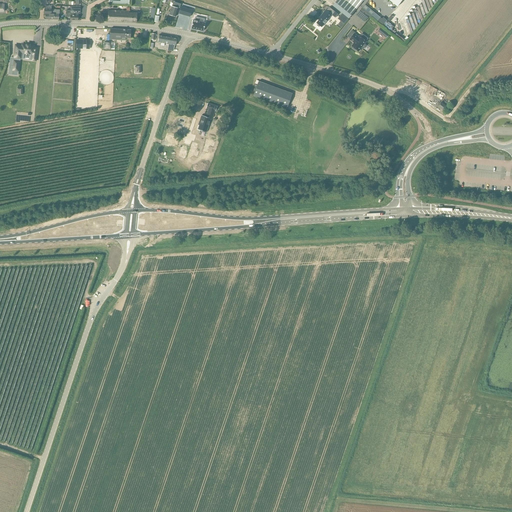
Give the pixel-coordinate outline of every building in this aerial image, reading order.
[(338,0),(333,6),(337,8),(343,13),(345,15),(349,18),(363,0),(338,0)] [(171,7),(171,10),(169,15),(175,17),(178,8),(179,8),(181,4),(175,2),(173,8),(171,7)] [(45,10),(44,10),(44,14),(46,14),(46,19),(59,20),(59,14),(60,14),(60,10),(51,10),(51,6),(45,6),(45,10)] [(81,7),(73,6),(72,6),(72,10),(67,10),(66,17),(70,17),(70,20),(78,21),(78,10),(80,10),(81,7)] [(181,7),(179,14),(190,17),(192,10),(181,7)] [(318,24),(317,25),(319,27),(320,26),(322,27),(325,23),(332,15),(335,18),(338,14),(334,11),(329,7),(327,10),(326,10),(320,18),(317,23),(318,24)] [(108,10),(108,21),(136,22),(137,13),(129,13),(129,8),(126,8),(126,11),(108,10)] [(362,8),(360,10),(368,17),(369,18),(372,15),(362,8)] [(360,10),(356,15),(364,22),(368,17),(360,10)] [(342,14),(338,19),(341,21),(344,24),(348,19),(342,14)] [(381,17),(377,21),(382,25),(387,20),(383,17),(382,19),(381,17)] [(199,21),(195,20),(193,20),(191,28),(203,31),(205,23),(203,22),(204,19),(200,18),(199,21)] [(381,28),(378,31),(386,38),(389,34),(381,28)] [(110,29),(110,34),(109,40),(125,41),(125,39),(130,39),(131,30),(110,29)] [(352,30),(347,36),(351,39),(350,39),(354,43),(352,46),(352,47),(352,48),(355,50),(356,49),(359,51),(362,47),(364,49),(366,45),(365,44),(366,41),(360,36),(359,36),(359,37),(355,34),(355,33),(352,30)] [(104,43),(104,40),(105,35),(96,35),(95,43),(104,43)] [(177,38),(159,35),(158,42),(176,45),(177,38)] [(76,39),(76,49),(83,49),(90,49),(90,40),(76,39)] [(15,44),(13,58),(14,58),(20,59),(21,59),(22,54),(24,54),(30,55),(30,54),(32,55),(32,61),(31,61),(37,62),(38,47),(35,47),(35,45),(31,45),(31,44),(26,43),(26,44),(22,43),(21,45),(15,44)] [(14,60),(12,71),(18,72),(19,72),(21,61),(20,61),(14,60)] [(134,67),(135,75),(142,74),(141,66),(134,67)] [(258,81),(257,86),(253,95),(287,108),(292,94),(258,81)] [(438,106),(443,110),(446,106),(441,102),(438,106)] [(206,117),(201,115),(199,122),(200,122),(198,129),(207,133),(211,119),(212,120),(215,111),(209,109),(206,117)] [(207,140),(204,150),(208,151),(210,145),(212,145),(213,142),(207,140)] [(201,158),(202,154),(196,153),(196,150),(192,149),(191,156),(201,158)]
